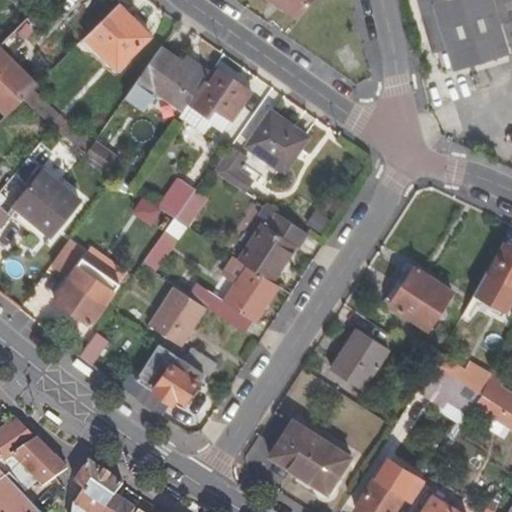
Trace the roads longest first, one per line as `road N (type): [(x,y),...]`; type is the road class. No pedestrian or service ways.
road 1 (residential): [(197,483),(412,151)]
road 2 (residential): [(187,0),(207,21),(412,151)]
road 3 (tertiary): [(197,483),(0,337)]
road 4 (residential): [(375,0),(412,151)]
